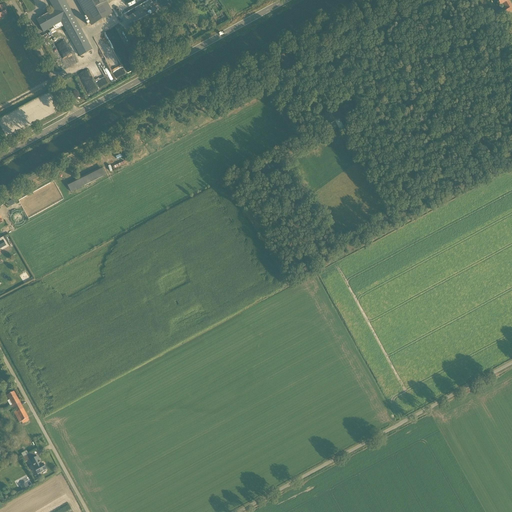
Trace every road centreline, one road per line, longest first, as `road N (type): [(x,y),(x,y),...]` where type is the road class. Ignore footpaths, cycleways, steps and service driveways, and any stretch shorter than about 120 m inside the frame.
road 1 (unclassified): [(0,195),(351,0)]
road 2 (unclassified): [(236,511),(511,361)]
road 3 (primary): [(75,116),(286,0)]
road 4 (unclassified): [(86,511),(0,353)]
road 5 (unclassified): [(75,116),(12,0)]
